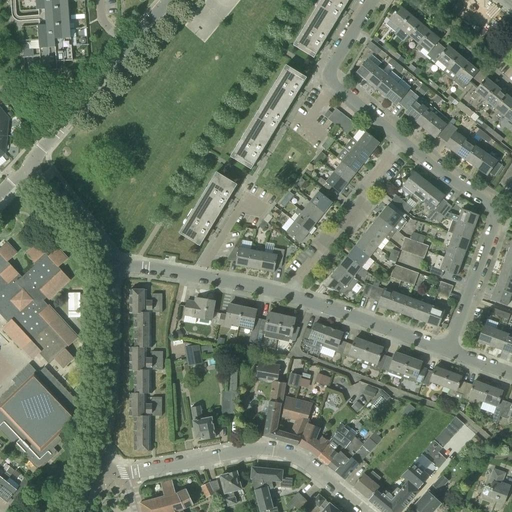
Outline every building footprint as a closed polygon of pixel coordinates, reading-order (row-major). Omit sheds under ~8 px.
[(57,62),(72,61),(71,38),(68,0),(35,0),(37,10),(39,10),(40,26),(38,26),(41,71),(57,70),(57,62)] [(320,0),(312,15),(333,28),(341,15),(344,17),(347,12),(343,10),(349,0),(320,0)] [(399,28),(410,15),(400,6),(388,19),(399,28)] [(325,41),(333,28),(312,15),(293,46),(314,58),(322,45),(326,47),(328,43),(325,41)] [(399,28),(409,36),(420,23),(410,15),(399,28)] [(409,36),(419,45),(430,31),(420,23),(409,36)] [(430,59),(441,46),(437,43),(440,40),(430,31),(419,45),(416,48),(420,52),(423,48),(428,53),(426,56),(430,59)] [(376,55),(380,50),(370,42),(366,47),(376,55)] [(446,69),(458,55),(448,46),(445,49),(441,46),(430,59),(435,63),(437,60),(446,69)] [(458,55),(446,69),(443,73),(453,82),(468,63),(458,55)] [(407,61),(401,56),(398,60),(404,65),(407,61)] [(366,82),(378,68),(367,59),(356,73),(366,82)] [(397,64),(391,59),(388,63),(394,68),(397,64)] [(478,72),(468,63),(453,82),(463,90),(467,86),(478,72)] [(397,64),(394,68),(400,73),(404,69),(397,64)] [(267,96),(288,109),(296,96),(300,98),(303,93),(299,91),(307,78),(286,65),(267,96)] [(378,68),(366,82),(376,90),(388,76),(378,68)] [(388,76),(376,90),(385,98),(397,84),(388,76)] [(485,100),(496,87),(486,78),(475,91),(470,97),(474,101),(479,95),(485,100)] [(397,84),(385,98),(396,106),(398,103),(403,107),(412,97),(414,94),(409,90),(407,92),(397,84)] [(428,91),(422,85),(417,90),(423,96),(428,91)] [(485,100),(495,109),(506,95),(496,87),(485,100)] [(405,114),(415,123),(427,109),(429,106),(425,103),(423,105),(417,100),(419,98),(414,94),(412,97),(403,107),(407,111),(405,114)] [(495,109),(505,117),(511,108),(511,99),(506,95),(495,109)] [(267,96),(249,126),(270,139),(278,126),(281,128),(284,124),(280,122),(288,109),(267,96)] [(473,113),(459,102),(456,107),(470,118),(473,113)] [(332,114),(328,119),(333,123),(340,113),(336,109),(332,114)] [(427,109),(415,123),(424,131),(436,116),(427,109)] [(324,116),(328,119),(332,114),(328,110),(324,116)] [(0,135),(7,136),(9,119),(4,112),(0,115),(0,135)] [(345,117),(340,113),(333,123),(338,127),(345,117)] [(442,140),(453,126),(449,123),(447,125),(436,116),(424,131),(435,139),(437,136),(442,140)] [(345,117),(338,127),(342,131),(350,121),(345,117)] [(342,131),(348,135),(356,125),(350,121),(342,131)] [(480,126),(485,130),(490,134),(493,131),(483,123),(480,126)] [(262,152),(270,139),(249,126),(230,157),(251,170),(259,156),(263,159),(266,154),(262,152)] [(453,126),(442,140),(447,144),(445,147),(456,154),(466,140),(455,132),(457,129),(453,126)] [(374,130),(370,136),(374,139),(378,134),(374,130)] [(476,134),(482,139),(485,134),(479,130),(476,134)] [(490,134),(496,139),(501,143),(504,139),(493,131),(490,134)] [(357,142),(371,154),(380,143),(365,132),(357,142)] [(488,144),(491,139),(485,134),(482,139),(488,144)] [(322,147),(324,149),(326,150),(334,140),(330,137),(322,147)] [(364,164),(371,154),(357,142),(357,143),(352,139),(344,148),(364,164)] [(466,140),(456,154),(466,162),(477,147),(466,140)] [(477,147),(466,162),(476,169),(487,154),(477,147)] [(356,174),(364,164),(344,148),(349,153),(341,162),(356,174)] [(325,156),(321,152),(316,158),(321,162),(325,156)] [(487,154),(476,169),(487,176),(489,173),(494,177),(502,166),(497,162),(498,161),(487,154)] [(316,158),(311,164),(316,168),(321,162),(316,158)] [(348,184),(356,174),(341,162),(334,172),(348,184)] [(198,203),(218,216),(226,203),(230,205),(233,200),(229,198),(237,185),(216,172),(198,203)] [(348,184),(334,172),(326,182),(320,178),(318,182),(329,191),(332,187),(340,194),(348,184)] [(413,194),(424,180),(414,172),(403,186),(413,194)] [(305,181),(301,178),(296,184),(300,188),(305,181)] [(434,188),(424,180),(413,194),(423,202),(434,188)] [(321,188),(318,192),(325,197),(328,193),(321,188)] [(423,202),(433,210),(425,220),(432,222),(434,219),(439,213),(447,203),(442,200),(445,196),(434,188),(423,202)] [(294,196),(289,192),(285,198),(289,202),(294,196)] [(318,192),(310,202),(324,214),(333,203),(318,192)] [(406,203),(396,195),(392,201),(402,208),(406,203)] [(285,198),(280,204),(284,208),(289,202),(285,198)] [(310,202),(302,212),(316,223),(324,214),(310,202)] [(211,229),(218,216),(198,203),(179,234),(200,247),(208,234),(211,236),(214,231),(211,229)] [(406,203),(402,208),(408,213),(412,208),(406,203)] [(439,213),(444,217),(448,213),(452,207),(447,203),(439,213)] [(406,222),(401,218),(387,207),(379,217),(393,228),(398,232),(406,222)] [(294,213),(299,216),(294,222),(308,233),(316,223),(302,212),(298,209),(294,213)] [(474,228),(479,216),(462,210),(459,217),(448,213),(444,217),(457,222),(474,228)] [(268,224),(273,218),(271,217),(273,215),(270,212),(268,214),(263,220),(268,224)] [(439,224),(439,223),(444,217),(439,213),(434,219),(439,224)] [(393,228),(379,217),(371,227),(385,238),(393,228)] [(268,224),(263,220),(258,226),(263,230),(268,224)] [(300,244),(308,233),(294,222),(286,232),(300,244)] [(457,222),(453,234),(470,240),(474,228),(457,222)] [(385,238),(371,227),(363,237),(377,248),(385,238)] [(413,233),(411,240),(416,242),(419,235),(413,233)] [(466,252),(470,240),(453,234),(449,246),(466,252)] [(419,235),(416,242),(423,244),(425,237),(419,235)] [(377,248),(363,237),(355,247),(369,258),(377,248)] [(405,238),(400,250),(406,252),(410,240),(405,238)] [(412,254),(416,242),(411,240),(410,240),(406,252),(412,254)] [(418,257),(423,244),(416,242),(412,254),(418,257)] [(2,329),(22,350),(32,361),(39,354),(49,364),(55,360),(63,369),(74,359),(66,349),(79,338),(49,305),(48,306),(44,301),(47,298),(49,300),(70,280),(58,268),(68,259),(58,248),(48,257),(37,244),(26,254),(36,265),(22,278),(8,262),(17,254),(7,243),(0,249),(0,314),(8,323),(2,329)] [(418,257),(424,259),(429,246),(423,244),(418,257)] [(461,264),(466,252),(449,246),(444,258),(461,264)] [(369,258),(355,247),(347,256),(361,268),(369,258)] [(248,268),(252,251),(239,248),(239,249),(234,248),(227,260),(236,262),(235,265),(248,268)] [(272,255),(264,253),(261,270),(274,273),(275,267),(281,268),(284,251),(273,248),(272,255)] [(261,270),(264,253),(252,251),(248,268),(261,270)] [(388,260),(395,263),(397,257),(390,255),(388,260)] [(361,268),(347,256),(339,266),(354,278),(356,275),(364,279),(368,273),(361,268)] [(461,264),(444,258),(440,270),(433,268),(431,267),(429,273),(442,277),(444,271),(457,276),(461,264)] [(511,267),(504,264),(499,276),(511,280),(511,267)] [(400,267),(395,265),(390,277),(396,279),(400,267)] [(358,281),(353,278),(354,278),(339,266),(331,277),(334,279),(327,288),(347,295),(358,281)] [(406,269),(400,267),(396,279),(402,281),(406,269)] [(412,271),(406,269),(402,281),(408,284),(412,271)] [(414,286),(418,274),(412,271),(408,284),(414,286)] [(511,293),(511,280),(499,276),(495,288),(511,294),(511,293)] [(453,287),(441,282),(438,288),(451,292),(453,287)] [(368,298),(372,286),(366,283),(362,296),(368,298)] [(378,288),(372,286),(368,298),(373,300),(378,288)] [(390,311),(397,294),(384,289),(384,290),(378,288),(373,300),(379,302),(378,306),(390,311)] [(451,292),(438,288),(436,294),(449,298),(451,292)] [(490,300),(498,303),(507,306),(511,294),(495,288),(490,300)] [(130,393),(129,405),(129,417),(134,417),(134,452),(148,452),(148,416),(144,416),(144,394),(149,394),(149,370),(144,370),(144,348),(149,348),(149,313),(145,313),(145,290),(130,290),(130,314),(134,314),(134,348),(130,348),(130,371),(134,371),(134,393),(130,393)] [(80,318),(80,293),(68,293),(68,318),(80,318)] [(152,301),(146,301),(146,311),(152,311),(152,313),(162,313),(162,294),(152,294),(152,301)] [(390,311),(402,315),(409,298),(397,294),(390,311)] [(402,315),(414,319),(420,302),(409,298),(402,315)] [(215,302),(195,299),(195,303),(187,301),(185,316),(191,317),(191,318),(211,321),(212,320),(214,320),(213,324),(218,325),(221,314),(213,313),(215,302)] [(414,319),(426,323),(432,306),(420,302),(414,319)] [(227,315),(221,314),(218,325),(230,328),(232,325),(238,327),(242,308),(229,305),(227,315)] [(444,311),(432,306),(426,323),(438,328),(444,311)] [(251,330),(251,333),(248,342),(256,344),(258,334),(261,320),(255,318),(256,311),(242,308),(238,327),(251,330)] [(278,335),(281,316),(268,313),(267,321),(261,320),(258,334),(256,344),(255,344),(260,345),(262,335),(265,335),(265,332),(278,335)] [(281,316),(278,335),(290,337),(290,340),(295,341),(300,328),(293,327),(295,319),(281,316)] [(323,343),(329,329),(315,324),(312,331),(306,328),(302,339),(306,341),(305,343),(315,347),(315,349),(320,350),(322,347),(323,343)] [(490,347),(496,330),(484,325),(477,342),(490,347)] [(342,355),(346,343),(340,340),(342,334),(329,329),(323,343),(322,347),(335,351),(335,352),(342,355)] [(502,351),(508,334),(496,330),(490,347),(502,351)] [(511,335),(508,334),(502,351),(511,354),(511,335)] [(346,343),(342,355),(356,361),(357,358),(363,360),(369,343),(355,338),(352,345),(346,343)] [(201,356),(200,348),(199,345),(184,343),(185,347),(184,348),(187,361),(202,358),(201,356)] [(369,343),(363,360),(376,365),(375,367),(382,369),(386,356),(381,354),(383,348),(369,343)] [(212,345),(200,348),(201,356),(213,354),(212,345)] [(152,359),(147,359),(147,368),(152,368),(152,370),(163,370),(163,352),(152,352),(152,359)] [(403,375),(409,358),(395,353),(393,359),(386,356),(382,369),(389,372),(389,370),(403,375)] [(415,381),(414,382),(421,385),(422,384),(426,370),(420,368),(422,363),(409,358),(403,375),(416,379),(415,381)] [(277,382),(280,366),(259,362),(258,367),(253,366),(252,375),(256,376),(255,380),(273,383),(274,381),(277,382)] [(12,380),(20,389),(37,373),(29,364),(12,380)] [(35,376),(69,411),(78,403),(44,367),(35,376)] [(443,387),(448,372),(435,367),(433,373),(426,370),(422,384),(429,386),(430,383),(443,387)] [(448,372),(443,387),(450,390),(448,396),(461,400),(461,398),(462,398),(467,383),(460,381),(462,377),(448,372)] [(298,387),(301,376),(292,374),(289,385),(298,387)] [(328,387),(331,379),(317,374),(315,382),(328,387)] [(0,430),(39,471),(58,453),(54,449),(62,440),(57,434),(73,418),(34,377),(21,390),(15,384),(0,398),(0,430)] [(277,382),(274,381),(273,383),(270,401),(282,404),(285,383),(277,382)] [(482,403),(488,387),(474,381),(472,385),(467,383),(462,398),(474,403),(475,400),(482,403)] [(377,391),(366,387),(363,393),(374,397),(377,391)] [(497,423),(500,417),(505,402),(499,400),(502,392),(488,387),(482,403),(496,408),(491,421),(497,423)] [(390,398),(382,391),(380,390),(375,397),(369,403),(378,411),(390,398)] [(238,392),(237,392),(231,392),(231,402),(230,414),(237,414),(238,392)] [(295,406),(296,400),(286,397),(285,404),(295,406)] [(151,398),(151,404),(146,404),(146,414),(152,414),(152,416),(162,416),(162,398),(151,398)] [(283,415),(299,419),(306,422),(313,404),(296,400),(295,406),(285,404),(283,415)] [(230,414),(231,402),(222,401),(222,414),(230,414)] [(263,436),(275,439),(277,430),(282,404),(270,401),(263,436)] [(511,403),(511,404),(505,402),(500,417),(507,419),(508,416),(511,417),(511,403)] [(360,407),(356,403),(352,407),(356,411),(360,407)] [(415,409),(410,405),(403,413),(409,417),(415,409)] [(206,439),(215,437),(211,417),(203,419),(200,406),(191,407),(194,420),(193,420),(196,438),(205,437),(206,439)] [(369,500),(382,511),(399,511),(402,510),(419,492),(417,490),(429,477),(424,472),(432,463),(439,469),(446,460),(438,453),(464,425),(456,417),(406,471),(401,476),(407,482),(391,501),(383,494),(381,496),(376,492),(369,500)] [(304,431),(307,423),(306,425),(305,424),(306,422),(299,419),(293,436),(277,430),(275,439),(300,446),(305,431),(304,431)] [(305,431),(300,446),(307,450),(309,451),(315,455),(318,458),(333,438),(341,424),(332,437),(329,442),(322,436),(318,441),(316,440),(320,429),(307,423),(304,431),(305,431)] [(335,457),(338,454),(334,451),(339,445),(343,449),(345,447),(345,448),(352,441),(355,437),(354,437),(357,433),(347,425),(345,427),(341,424),(333,438),(318,458),(327,466),(335,457)] [(481,449),(486,444),(476,435),(472,440),(481,449)] [(369,439),(363,445),(355,437),(352,441),(345,448),(345,447),(343,449),(344,450),(345,448),(349,451),(345,456),(340,452),(338,454),(335,457),(327,466),(335,472),(342,464),(344,466),(349,460),(354,455),(369,439)] [(345,481),(376,444),(369,439),(354,455),(349,460),(344,466),(342,464),(335,472),(345,481)] [(0,489),(6,482),(15,471),(10,467),(1,478),(0,476),(0,489)] [(274,508),(269,491),(274,489),(274,492),(281,490),(280,488),(281,488),(291,489),(291,488),(292,480),(281,479),(282,472),(253,468),(251,480),(252,480),(255,491),(254,491),(259,511),(278,511),(277,507),(274,508)] [(503,504),(509,488),(501,485),(505,474),(493,469),(488,482),(491,483),(487,497),(494,500),(494,501),(503,504)] [(352,487),(354,488),(369,500),(376,492),(379,488),(375,484),(381,478),(373,471),(368,477),(363,474),(352,487)] [(244,489),(242,480),(239,481),(237,472),(228,474),(221,476),(228,506),(237,504),(234,491),(244,489)] [(419,511),(433,511),(444,500),(437,493),(435,496),(432,494),(436,489),(439,491),(448,481),(442,476),(433,486),(413,507),(419,511)] [(0,497),(7,503),(12,497),(17,501),(21,496),(29,483),(24,478),(17,490),(6,482),(0,489),(0,497)] [(163,491),(174,488),(172,481),(161,484),(163,491)] [(210,482),(216,494),(220,493),(217,481),(210,482)] [(209,483),(202,486),(200,487),(206,498),(214,495),(214,494),(216,494),(210,482),(209,483)] [(29,483),(21,496),(26,499),(34,487),(29,483)] [(182,511),(181,510),(193,505),(186,490),(177,494),(176,494),(165,497),(170,511),(182,511)] [(290,511),(294,507),(303,497),(298,492),(285,506),(290,511)] [(343,511),(338,508),(336,510),(319,495),(312,503),(319,509),(321,507),(324,510),(321,511),(343,511)] [(170,511),(165,497),(140,504),(142,511),(170,511)] [(303,497),(294,507),(299,511),(308,503),(303,497)]
